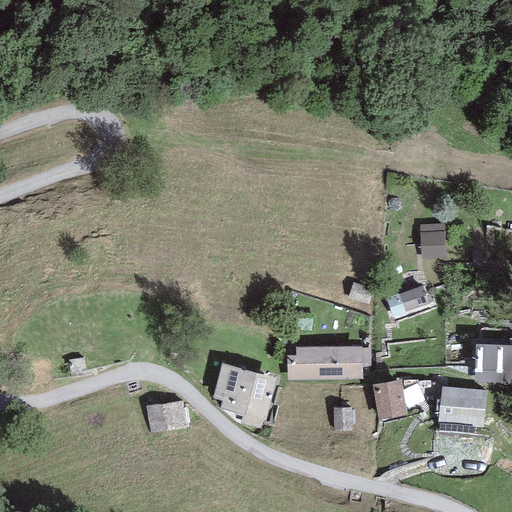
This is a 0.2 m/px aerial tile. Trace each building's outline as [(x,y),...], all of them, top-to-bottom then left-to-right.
[(447,232),(424,233),(425,257),(448,256),(447,232)] [(424,285),(403,294),(411,311),(431,303),(424,285)] [(511,342),(477,342),(477,384),(511,384),(511,342)] [(367,346),(293,348),(293,380),(368,378),(367,346)] [(83,358),(71,359),(72,370),(83,369),(83,358)] [(281,380),(229,361),(217,395),(227,399),(225,406),(236,410),(233,418),(263,429),(281,380)] [(407,379),(379,382),(383,421),(411,418),(407,379)] [(491,388),(443,385),(441,424),(489,426),(491,388)] [(182,396),(146,400),(150,437),(186,433),(182,396)] [(355,406),(336,406),(336,431),(355,431),(355,406)]
